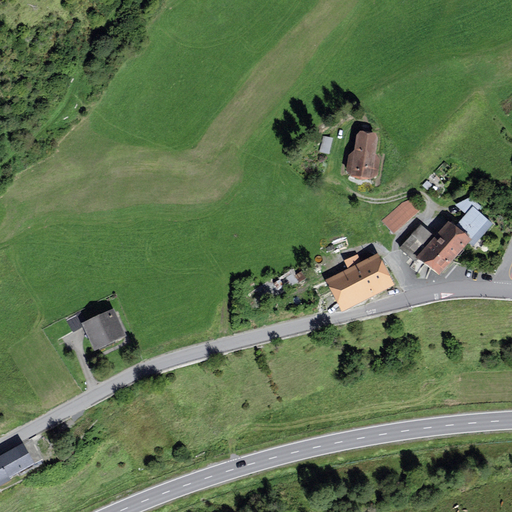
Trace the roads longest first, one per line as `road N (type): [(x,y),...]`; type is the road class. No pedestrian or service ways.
road 1 (unclassified): [(0,444),(185,355),(409,298),(511,290)]
road 2 (primary): [(511,419),(302,449),(115,511)]
